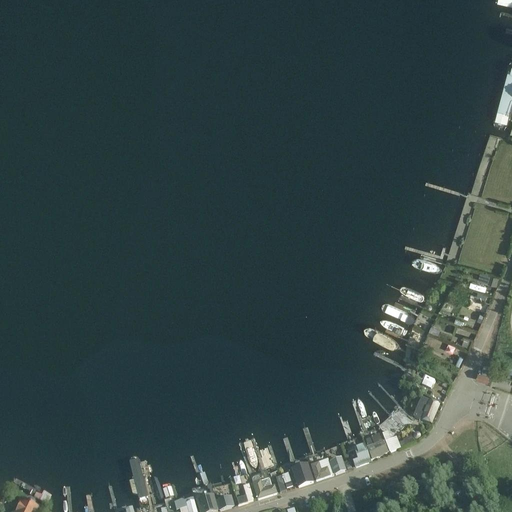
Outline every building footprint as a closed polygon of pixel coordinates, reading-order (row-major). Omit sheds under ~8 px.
[(511,62),(511,63),(492,128),(496,130),(500,132),(504,131),(511,102),(511,62)] [(487,275),(485,282),(496,285),(498,278),(487,275)] [(478,292),(476,297),(485,300),(487,295),(478,292)] [(473,339),(474,339),(466,336),(462,346),(469,348),(473,339)] [(478,372),(476,380),(480,381),(488,383),(489,384),(491,376),(490,376),(487,375),(478,372)] [(432,425),(440,406),(421,398),(413,418),(432,425)] [(390,454),(401,449),(401,448),(405,447),(404,442),(399,444),(397,438),(391,440),(389,432),(382,435),(390,454)] [(366,448),(371,461),(388,454),(382,441),(366,448)] [(352,463),(355,469),(372,463),(371,461),(366,448),(365,445),(353,450),(357,461),(352,463)] [(341,460),(340,460),(331,464),(336,476),(345,472),(341,460)] [(316,482),(330,477),(328,469),(321,471),(319,464),(311,467),(316,482)] [(314,483),(308,466),(292,471),(298,488),(314,483)] [(252,481),(254,486),(258,500),(273,496),(277,495),(275,487),(271,488),(269,481),(269,480),(261,483),(261,481),(260,482),(259,479),(257,478),(253,479),(252,481)] [(246,497),(242,498),(244,504),(254,501),(249,485),(242,487),(246,497)] [(162,489),(165,498),(174,496),(171,486),(162,489)] [(198,501),(201,511),(218,511),(214,497),(198,501)] [(220,511),(234,508),(231,498),(218,502),(220,511)] [(38,511),(39,511),(34,508),(35,505),(34,502),(29,500),(26,501),(25,504),(19,501),(13,511),(38,511)] [(196,511),(194,503),(193,500),(178,505),(179,510),(179,511),(196,511)]
